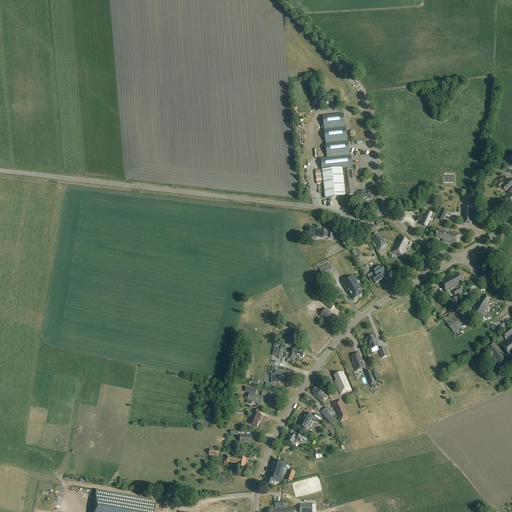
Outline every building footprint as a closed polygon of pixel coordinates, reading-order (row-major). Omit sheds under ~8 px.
[(345,128),(343,114),(322,116),(327,159),(321,159),(325,199),(355,195),(356,201),(366,200),(366,199),(371,199),(370,191),(365,192),(364,191),(362,191),(362,190),(355,191),(352,169),(352,170),(351,167),(352,167),(351,156),(350,156),(348,142),(347,142),(346,128),(345,128)] [(511,160),(506,157),(503,163),(511,168),(511,165),(511,160)] [(511,180),(510,179),(502,187),(506,191),(511,185),(511,180)] [(462,205),(462,213),(463,213),(463,224),(471,224),(472,216),(472,205),(469,205),(469,206),(466,206),(466,205),(462,205)] [(437,219),(443,222),(447,212),(441,209),(437,219)] [(435,215),(425,211),(419,224),(426,227),(430,219),(433,220),(435,215)] [(324,230),(325,229),(321,228),(318,227),(318,228),(310,227),(309,236),(314,237),(314,235),(319,235),(319,237),(323,238),(324,237),(324,230)] [(438,229),(435,239),(443,241),(442,242),(456,246),(458,239),(460,240),(461,235),(452,233),(452,234),(447,233),(447,232),(438,229)] [(385,244),(377,234),(372,238),(380,248),(385,244)] [(409,242),(400,238),(396,247),(395,246),(392,253),(396,254),(396,253),(399,255),(399,256),(403,258),(406,251),(405,251),(407,248),(406,247),(409,242)] [(334,272),(329,264),(319,269),(323,278),(334,272)] [(386,272),(381,265),(373,271),(376,275),(372,278),(376,283),(383,279),(381,275),(386,272)] [(447,293),(459,287),(459,285),(464,283),(460,274),(454,277),(451,276),(440,282),(447,293)] [(353,275),(341,282),(348,293),(350,294),(353,299),(362,295),(360,291),(362,291),(353,275)] [(460,287),(453,291),(455,296),(463,292),(460,287)] [(492,300),(483,294),(471,313),(478,318),(481,314),(482,314),(483,313),(483,314),(489,305),(487,304),(489,301),(491,302),(492,300)] [(320,300),(331,310),(334,306),(324,297),(320,300)] [(458,297),(448,301),(452,308),(461,304),(458,297)] [(335,317),(326,309),(320,316),(326,321),(327,321),(330,323),(335,317)] [(458,315),(459,315),(456,311),(444,320),(455,335),(463,329),(460,326),(464,324),(458,315)] [(468,314),(465,311),(460,317),(464,320),(468,314)] [(511,336),(507,341),(501,345),(510,358),(511,356),(511,328),(511,327),(502,334),(506,340),(511,335),(511,336)] [(376,342),(374,336),(367,338),(369,344),(371,350),(379,347),(377,342),(376,342)] [(286,341),(287,342),(286,344),(292,347),(295,340),(288,337),(286,341)] [(505,360),(493,344),(485,349),(503,372),(508,368),(502,362),(505,360)] [(273,355),(279,357),(278,358),(282,359),(285,346),(282,345),(281,350),(274,348),(273,355)] [(296,357),(296,356),(303,358),(305,353),(301,351),(294,348),(293,353),(290,352),(287,359),(294,361),(295,357),(296,357)] [(388,356),(384,348),(379,350),(382,358),(388,356)] [(361,361),(358,354),(352,357),(353,361),(352,361),(356,371),(364,368),(362,361),(361,361)] [(272,374),(271,383),(272,383),(276,383),(278,383),(278,382),(287,383),(288,377),(283,376),(284,372),(275,371),(275,375),(272,374)] [(336,381),(335,381),(341,395),(351,390),(342,372),(334,376),(336,381)] [(246,387),(245,392),(249,394),(250,394),(248,401),(247,400),(247,403),(252,404),(253,402),(261,405),(263,398),(255,395),(255,393),(256,394),(257,391),(251,389),(246,387)] [(318,389),(316,388),(312,392),(314,393),(313,394),(315,397),(316,397),(322,403),(328,398),(319,388),(318,389)] [(264,399),(263,405),(272,408),(274,402),(264,399)] [(333,404),(341,421),(349,418),(344,408),(342,405),(343,405),(340,400),(338,401),(338,402),(336,403),(335,403),(333,404)] [(326,408),(321,413),(325,418),(330,413),(326,408)] [(253,409),(252,412),(255,413),(253,416),(252,415),(249,424),(257,427),(261,416),(259,415),(260,412),(253,409)] [(313,417),(306,413),(299,425),(306,429),(313,417)] [(327,432),(329,430),(333,437),(337,434),(332,426),(329,423),(323,427),(327,432)] [(302,438),(295,433),(293,435),(292,434),(288,441),(293,444),(294,444),(295,444),(296,444),(297,443),(298,441),(300,442),(302,438)] [(241,435),(240,443),(251,444),(252,436),(241,435)] [(225,461),(224,461),(223,465),(224,466),(228,467),(228,462),(229,462),(233,463),(233,462),(239,463),(238,466),(245,468),(246,459),(239,458),(239,459),(233,458),(233,457),(230,457),(226,457),(225,461)] [(287,464),(272,460),(267,476),(268,476),(265,483),(273,486),(275,480),(281,482),(287,464)] [(295,472),(289,470),(286,480),(292,482),(295,472)] [(96,491),(92,511),(153,511),(155,501),(96,491)]
